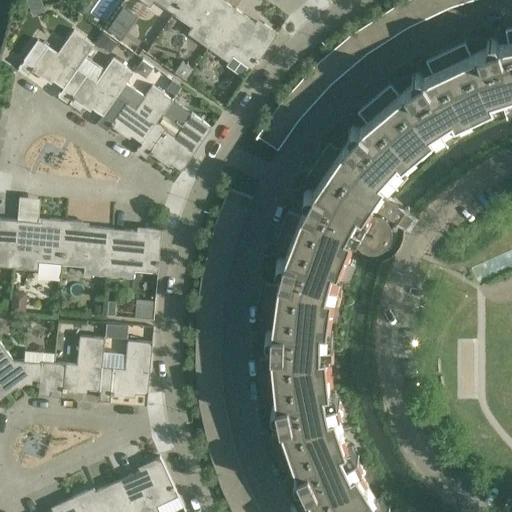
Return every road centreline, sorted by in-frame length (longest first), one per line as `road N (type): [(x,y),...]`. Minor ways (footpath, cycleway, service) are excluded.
road 1 (residential): [(511,160),(435,213),(409,252),(390,306),(387,362),(400,418),(428,467),(480,511)]
road 2 (residential): [(194,204),(175,274),(177,418)]
road 3 (residential): [(314,29),(245,105),(194,204)]
road 4 (residential): [(15,153),(33,127),(67,126),(160,192)]
road 5 (residential): [(160,192),(29,185),(15,153)]
road 6 (residential): [(3,455),(19,475),(39,476),(135,424)]
road 7 (residential): [(135,424),(29,419),(8,434),(3,455)]
